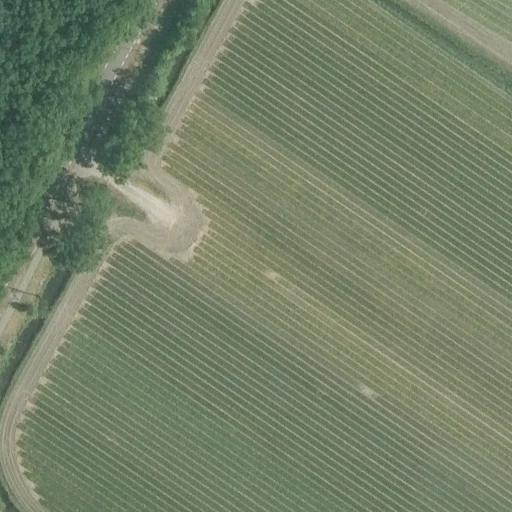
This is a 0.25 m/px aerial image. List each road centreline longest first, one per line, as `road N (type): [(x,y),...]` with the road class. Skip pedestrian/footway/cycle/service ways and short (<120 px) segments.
road 1 (tertiary): [(0,282),(150,0)]
road 2 (track): [(69,152),(177,223)]
